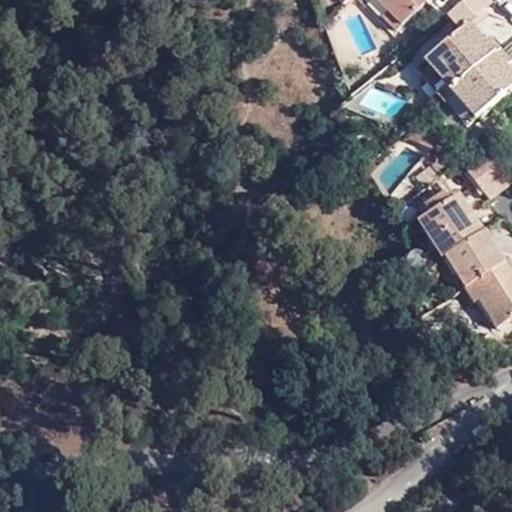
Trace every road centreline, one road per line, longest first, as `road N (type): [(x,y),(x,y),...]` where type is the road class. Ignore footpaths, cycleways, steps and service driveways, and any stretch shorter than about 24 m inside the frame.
road 1 (unknown): [(475,423),(320,458),(95,463),(0,475)]
road 2 (residential): [(511,394),(365,511)]
